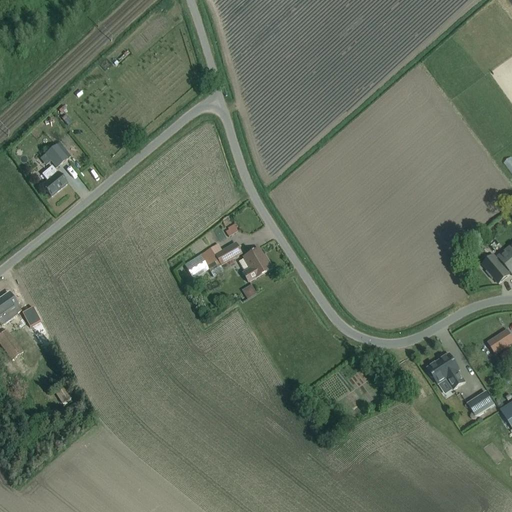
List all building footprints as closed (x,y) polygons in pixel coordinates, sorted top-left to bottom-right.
[(68,160),(61,152),(56,146),(45,155),(57,169),(68,160)] [(67,185),(60,177),(52,167),(42,175),(47,182),(42,187),(51,198),(67,185)] [(200,256),(184,266),(188,273),(193,280),(208,270),(210,273),(233,260),(241,255),(235,244),(226,249),(222,252),(217,245),(200,256)] [(511,246),(497,258),(497,259),(494,256),(482,265),(499,285),(511,274),(511,275),(511,246)] [(243,259),(238,262),(244,273),(242,274),(248,283),(264,274),(272,269),(268,261),(266,262),(262,256),(258,249),(250,254),(243,258),(243,259)] [(250,286),(253,294),(262,291),(259,283),(250,286)] [(17,306),(14,302),(9,294),(0,299),(0,324),(1,325),(8,320),(5,315),(12,310),(16,315),(21,312),(17,306)] [(28,329),(36,325),(29,310),(21,314),(28,329)] [(0,344),(12,361),(23,353),(6,331),(0,335),(0,344)] [(496,356),(511,346),(511,340),(507,332),(488,344),(496,356)] [(449,355),(428,369),(428,371),(427,373),(431,378),(433,378),(438,386),(447,380),(453,391),(465,383),(458,373),(460,372),(449,355)] [(66,388),(55,395),(61,404),(72,397),(66,388)] [(494,406),(486,393),(467,405),(476,418),(494,406)] [(511,403),(500,412),(511,430),(511,403)]
